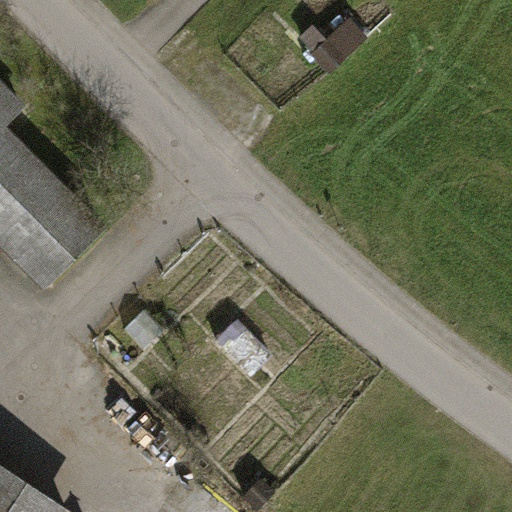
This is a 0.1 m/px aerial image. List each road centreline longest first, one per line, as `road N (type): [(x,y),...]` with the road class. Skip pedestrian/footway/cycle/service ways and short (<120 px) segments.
road 1 (residential): [(59,0),(341,269),(511,402)]
road 2 (unknown): [(73,324),(232,165)]
